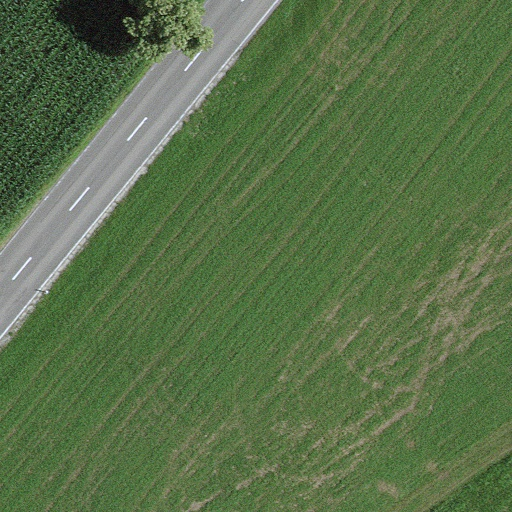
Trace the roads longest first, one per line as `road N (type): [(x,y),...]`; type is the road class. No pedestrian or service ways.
road 1 (primary): [(0,295),(242,0)]
road 2 (track): [(402,511),(511,437)]
